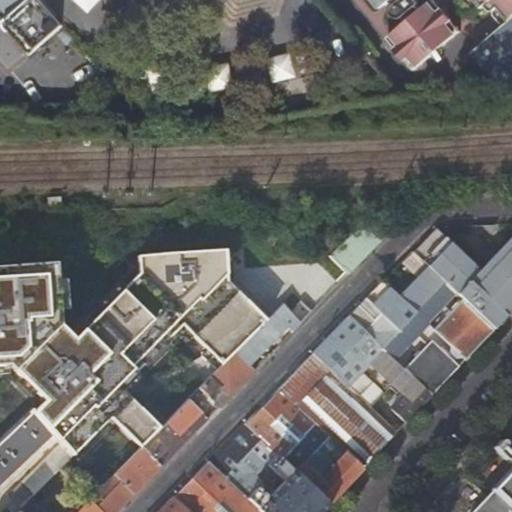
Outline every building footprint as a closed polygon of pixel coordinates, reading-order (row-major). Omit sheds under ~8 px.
[(0,0),(0,21),(2,23),(29,0),(0,0)] [(37,7),(43,2),(40,0),(29,0),(2,23),(14,37),(30,56),(64,26),(56,18),(51,22),(37,7)] [(376,0),(383,8),(390,8),(396,2),(399,7),(398,11),(398,14),(400,19),(403,21),(405,21),(408,21),(410,19),(413,22),(397,36),(419,63),(451,34),(427,6),(423,9),(420,5),(422,2),(420,0),(376,0)] [(504,0),(476,0),(481,6),(483,4),(488,9),(493,10),(504,0)] [(511,19),(474,54),(478,60),(504,90),(511,89),(511,19)] [(272,81),(297,78),(294,54),(269,57),(272,81)] [(463,73),(479,92),(504,90),(478,60),(463,73)] [(356,229),(331,254),(350,272),(395,225),(356,229)] [(326,235),(291,236),(291,250),(327,249),(326,235)] [(58,317),(54,269),(0,272),(0,363),(13,363),(44,396),(33,407),(73,453),(110,415),(142,446),(162,425),(119,385),(182,324),(223,364),(235,352),(268,319),(225,277),(226,247),(138,251),(140,268),(74,333),(58,317)] [(404,271),(398,265),(387,276),(383,281),(415,312),(444,282),(427,265),(403,290),(394,282),(404,271)] [(399,330),(415,312),(383,281),(367,298),(399,330)] [(454,292),(444,282),(415,312),(399,330),(382,348),(392,357),(409,374),(421,362),(412,354),(428,336),(459,367),(493,330),(462,299),(452,311),(444,303),(454,292)] [(390,407),(406,422),(432,395),(409,374),(392,357),(382,348),(399,330),(367,298),(321,344),(313,352),(357,394),(372,408),(388,391),(397,400),(390,407)] [(287,327),(292,332),(301,322),(282,304),(268,319),(235,352),(250,365),(287,327)] [(199,388),(218,407),(232,393),(255,370),(250,365),(235,352),(223,364),(199,388)] [(363,467),(397,431),(372,408),(357,394),(313,352),(279,387),(323,429),(363,467)] [(444,383),(421,362),(409,374),(432,395),(444,383)] [(329,504),(363,467),(323,429),(279,387),(252,415),(244,423),(276,453),(294,471),(329,504)] [(175,442),(180,446),(208,418),(188,399),(162,425),(142,446),(157,461),(175,442)] [(0,483),(51,436),(31,416),(0,444),(0,483)] [(255,475),(276,453),(244,423),(207,461),(254,504),(262,511),(321,511),(329,504),(294,471),(282,484),(277,480),(274,484),(278,488),(273,493),(255,475)] [(511,462),(511,447),(502,438),(493,448),(511,464),(511,462)] [(175,442),(157,461),(161,465),(180,446),(175,442)] [(8,510),(9,511),(16,511),(18,510),(71,457),(60,446),(9,498),(15,503),(8,510)] [(116,511),(161,465),(157,461),(142,446),(118,470),(90,499),(102,511),(116,511)] [(262,511),(254,504),(207,461),(188,481),(174,496),(191,511),(262,511)] [(511,511),(511,469),(471,511),(511,511)] [(167,511),(191,511),(174,496),(162,507),(167,511)] [(102,511),(90,499),(77,511),(76,511),(102,511)]
